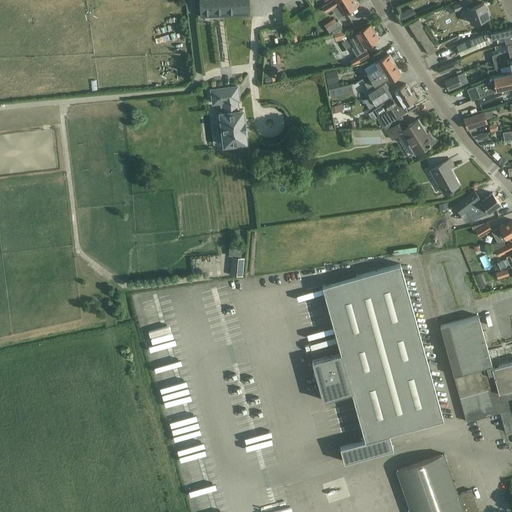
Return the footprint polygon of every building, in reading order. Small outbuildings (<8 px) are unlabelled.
[(199,0),(200,17),(213,16),(213,13),(249,12),(248,0),(199,0)] [(332,0),(342,15),(358,5),(354,0),(332,0)] [(456,11),(460,9),(465,8),(471,24),(489,17),(483,3),(473,6),(471,0),(467,0),(453,5),(456,11)] [(408,25),(412,30),(422,24),(419,19),(408,25)] [(326,29),(329,34),(341,27),(338,21),(326,29)] [(289,35),(288,23),(266,26),(267,37),(289,35)] [(370,24),(361,29),(355,34),(356,35),(349,40),(353,46),(350,48),(355,56),(358,62),(368,55),(364,48),(379,39),(370,24)] [(412,30),(415,35),(425,29),(422,24),(412,30)] [(511,27),(490,32),(484,34),(486,40),(491,38),(503,36),(505,42),(511,40),(511,27)] [(425,29),(415,35),(418,40),(419,40),(428,34),(425,29)] [(419,40),(422,45),(432,38),(429,33),(428,34),(419,40)] [(456,46),(460,55),(488,43),(484,34),(456,46)] [(422,45),(425,50),(435,43),(432,38),(422,45)] [(496,53),(491,55),(493,61),(499,60),(499,61),(509,58),(508,56),(511,55),(511,42),(507,44),(508,51),(497,53),(496,53)] [(435,43),(425,50),(428,55),(439,48),(435,43)] [(359,75),(364,83),(395,64),(388,54),(374,63),(376,66),(366,72),(366,71),(359,75)] [(499,60),(493,61),(494,68),(499,67),(501,75),(511,72),(511,59),(509,60),(509,58),(499,61),(499,60)] [(438,68),(440,74),(455,68),(452,62),(438,68)] [(395,64),(364,83),(368,89),(385,78),(388,83),(401,74),(395,64)] [(471,100),(477,98),(495,90),(511,86),(511,72),(501,75),(489,78),(489,80),(476,85),(466,89),(471,100)] [(457,75),(444,81),(448,90),(461,85),(457,75)] [(368,93),(372,99),(388,88),(385,82),(368,93)] [(384,103),(373,110),(377,116),(383,126),(394,119),(407,111),(416,106),(413,101),(416,98),(412,92),(411,93),(406,84),(394,91),(397,95),(384,103)] [(511,86),(495,90),(477,98),(479,104),(488,100),(503,94),(506,93),(506,94),(511,92),(511,86)] [(245,120),(244,120),(242,110),(238,111),(237,101),(239,100),(237,87),(219,89),(221,103),(223,102),(224,112),(220,113),(221,123),(217,124),(219,136),(222,135),(224,146),(246,143),(245,132),(246,132),(246,129),(245,123),(245,120)] [(388,88),(372,99),(375,105),(392,94),(388,88)] [(483,112),(473,115),(464,118),(467,129),(486,123),(483,112)] [(394,119),(383,126),(392,139),(403,132),(410,145),(407,147),(412,155),(415,153),(434,141),(429,132),(426,133),(418,119),(406,126),(402,120),(397,123),(394,119)] [(351,129),(352,144),(380,143),(380,129),(351,129)] [(504,141),(511,139),(511,131),(503,133),(504,141)] [(449,159),(441,164),(430,170),(442,194),(458,185),(449,168),(453,166),(449,159)] [(492,193),(474,207),(477,211),(483,207),(487,213),(500,204),(492,193)] [(474,207),(467,197),(454,207),(462,217),(474,207)] [(495,229),(491,232),(494,237),(497,242),(507,240),(506,239),(510,236),(511,235),(511,220),(504,225),(503,224),(495,229)] [(476,230),(479,236),(491,229),(487,223),(476,230)] [(511,243),(511,242),(506,245),(504,241),(491,243),(493,249),(496,250),(495,250),(498,256),(503,253),(506,258),(507,258),(511,267),(511,243)] [(340,447),(344,462),(393,449),(389,434),(443,419),(400,264),(322,286),(341,353),(312,361),(323,400),(352,392),(365,440),(340,447)] [(495,273),(497,278),(509,275),(507,269),(495,273)] [(478,316),(440,326),(464,415),(502,404),(506,417),(511,415),(511,389),(504,359),(491,362),(478,316)] [(164,330),(166,337),(177,335),(176,329),(164,330)] [(396,470),(410,511),(478,511),(471,490),(460,494),(460,495),(458,496),(444,454),(396,470)]
